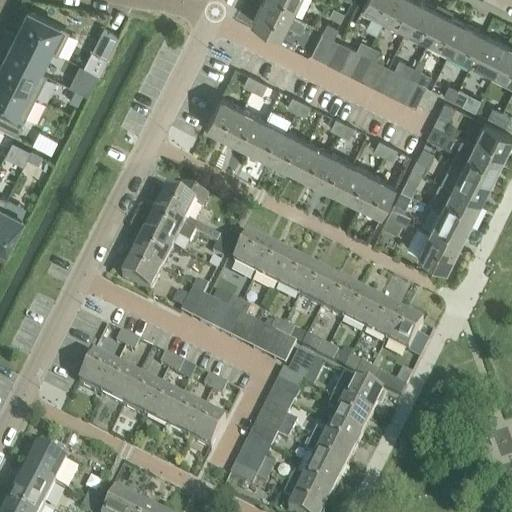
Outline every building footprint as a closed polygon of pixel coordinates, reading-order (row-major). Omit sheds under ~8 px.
[(292,14),(264,0),(263,0),(252,23),(265,30),(262,35),(278,43),(287,25),(301,32),(306,21),(292,14)] [(264,0),(292,14),(299,0),(264,0)] [(366,0),(362,9),(373,15),(366,28),(377,34),(384,20),(394,0),(366,0)] [(416,0),(394,0),(384,20),(406,31),(420,2),(416,0)] [(420,2),(406,31),(427,42),(442,13),(420,2)] [(23,22),(17,33),(58,54),(70,31),(28,10),(23,22)] [(442,13),(427,42),(450,53),(464,24),(442,13)] [(327,24),(323,32),(334,38),(338,30),(327,24)] [(464,24),(450,53),(471,64),(486,35),(464,24)] [(103,28),(92,51),(107,59),(119,36),(103,28)] [(323,32),(311,57),(322,62),(334,38),(323,32)] [(47,76),(47,75),(43,72),(53,53),(57,55),(58,54),(17,33),(6,55),(47,76)] [(486,35),(471,64),(493,75),(508,46),(486,35)] [(360,41),(355,51),(361,53),(366,56),(371,46),(360,41)] [(329,64),(340,69),(350,48),(340,43),(329,64)] [(371,46),(366,56),(372,59),(376,61),(381,51),(371,46)] [(511,47),(508,46),(493,75),(511,84),(511,47)] [(350,48),(340,69),(350,75),(361,53),(355,51),(350,48)] [(361,53),(350,75),(361,80),(372,59),(366,56),(361,53)] [(0,66),(0,78),(36,97),(47,76),(6,55),(0,66)] [(372,59),(361,80),(372,86),(383,64),(376,61),(372,59)] [(399,60),(394,70),(405,75),(410,78),(415,68),(404,63),(399,60)] [(383,91),(394,97),(405,75),(394,70),(383,64),(372,86),(383,91)] [(410,78),(415,80),(419,83),(424,73),(415,68),(410,78)] [(93,85),(99,74),(91,71),(86,82),(93,85)] [(243,86),(252,90),(258,79),(249,75),(243,86)] [(405,75),(394,97),(405,102),(415,80),(410,78),(405,75)] [(36,97),(0,78),(0,108),(2,109),(0,112),(0,127),(16,135),(36,97)] [(258,79),(252,90),(262,95),(267,84),(258,79)] [(415,80),(405,102),(416,107),(426,86),(419,83),(415,80)] [(448,85),(444,95),(453,100),(458,90),(448,85)] [(74,90),(69,101),(76,104),(82,93),(74,90)] [(458,90),(453,100),(463,104),(467,95),(458,90)] [(221,97),(206,126),(229,137),(243,108),(221,97)] [(287,107),(296,112),(301,101),(292,97),(287,107)] [(301,101),(296,112),(305,117),(311,106),(301,101)] [(493,107),(488,117),(497,121),(502,111),(493,107)] [(243,108),(229,137),(250,148),(265,119),(243,108)] [(502,111),(497,121),(507,126),(511,116),(502,111)] [(438,115),(434,125),(444,130),(449,121),(438,115)] [(265,119),(250,148),(272,159),(287,130),(265,119)] [(331,129),(340,134),(345,123),(336,119),(331,129)] [(511,136),(485,122),(473,145),(502,160),(511,140),(511,136)] [(345,123),(340,134),(349,138),(354,128),(345,123)] [(434,125),(427,139),(450,150),(456,137),(444,131),(444,130),(434,125)] [(287,130),(272,159),(294,170),(309,141),(287,130)] [(309,141),(294,170),(316,181),(330,152),(309,141)] [(374,151),(383,155),(388,145),(379,141),(374,151)] [(17,153),(28,158),(32,151),(21,145),(17,153)] [(388,145),(383,155),(392,160),(398,150),(388,145)] [(452,162),(491,182),(502,160),(473,145),(462,167),(452,161),(452,162)] [(42,156),(32,151),(28,158),(39,163),(42,156)] [(330,152),(316,181),(338,192),(352,163),(330,152)] [(417,159),(412,169),(422,173),(426,164),(417,159)] [(442,182),(452,187),(451,189),(480,203),(491,182),(452,162),(442,182)] [(352,163),(338,192),(359,203),(374,174),(352,163)] [(412,169),(408,177),(417,182),(422,173),(412,169)] [(374,174),(359,203),(382,214),(397,185),(374,174)] [(451,189),(440,211),(469,225),(480,203),(451,189)] [(155,213),(226,250),(231,241),(220,235),(218,239),(186,223),(195,207),(202,210),(207,201),(188,192),(184,199),(167,191),(155,213)] [(7,199),(0,213),(0,246),(7,250),(23,218),(21,217),(26,208),(8,199),(7,199)] [(393,207),(388,217),(397,222),(402,211),(393,207)] [(402,211),(397,222),(406,226),(412,216),(402,211)] [(440,211),(429,232),(458,247),(469,225),(440,211)] [(144,235),(172,250),(178,240),(189,246),(194,235),(215,246),(211,254),(222,259),(226,250),(155,213),(144,235)] [(407,249),(418,255),(447,269),(458,247),(429,232),(419,227),(407,249)] [(380,232),(376,241),(387,247),(391,238),(380,232)] [(144,235),(133,257),(161,272),(172,250),(144,235)] [(233,265),(256,277),(271,248),(248,237),(233,265)] [(271,248),(256,277),(278,288),(292,259),(271,248)] [(150,294),(161,272),(133,257),(122,279),(150,294)] [(292,259),(278,288),(299,299),(314,270),(292,259)] [(314,270),(299,299),(321,310),(336,281),(314,270)] [(197,281),(192,291),(203,296),(208,286),(197,281)] [(336,281),(321,310),(343,321),(358,292),(336,281)] [(183,310),(181,313),(192,319),(203,296),(192,291),(189,297),(183,310)] [(358,292),(343,321),(365,332),(379,303),(358,292)] [(180,293),(174,305),(183,310),(189,297),(180,293)] [(232,299),(227,309),(231,311),(237,314),(242,304),(232,299)] [(199,322),(209,327),(220,306),(209,301),(199,322)] [(379,303),(365,332),(386,343),(401,314),(379,303)] [(242,304),(237,314),(242,317),(246,319),(251,308),(242,304)] [(220,306),(209,327),(220,333),(231,311),(227,309),(220,306)] [(231,311),(220,333),(231,338),(242,317),(237,314),(231,311)] [(401,314),(386,343),(409,354),(418,337),(424,325),(401,314)] [(242,317),(231,338),(242,343),(252,322),(246,319),(242,317)] [(263,328),(274,333),(280,336),(286,325),(276,321),(271,331),(264,327),(263,328)] [(286,325),(280,336),(285,339),(296,344),(296,343),(290,340),(295,330),(286,325)] [(253,349),(264,354),(274,333),(263,328),(253,349)] [(274,333),(264,354),(275,360),(285,339),(280,336),(274,333)] [(116,344),(125,349),(130,338),(121,334),(116,344)] [(418,337),(409,354),(419,360),(428,342),(418,337)] [(130,338),(125,349),(135,354),(140,344),(130,338)] [(285,339),(275,360),(286,365),(296,344),(285,339)] [(321,343),(315,354),(324,358),(329,347),(321,343)] [(329,347),(324,358),(334,363),(339,352),(329,347)] [(284,370),(279,380),(301,392),(308,378),(322,383),(327,367),(316,362),(298,353),(289,372),(284,370)] [(93,355),(79,385),(102,396),(116,367),(93,355)] [(160,367),(168,371),(174,361),(165,356),(160,367)] [(345,370),(357,376),(367,381),(373,370),(363,365),(351,359),(345,370)] [(174,361),(168,371),(179,376),(184,366),(174,361)] [(116,367),(102,396),(124,407),(138,377),(116,367)] [(373,370),(367,381),(375,385),(381,374),(373,370)] [(381,374),(375,385),(384,390),(390,379),(381,374)] [(345,376),(334,399),(373,418),(385,395),(345,376)] [(138,377),(124,407),(146,418),(160,388),(138,377)] [(203,389),(212,393),(218,383),(209,379),(203,389)] [(296,402),(301,392),(279,380),(274,391),(296,402)] [(218,383),(212,393),(222,398),(227,388),(218,383)] [(160,388),(146,418),(168,429),(182,399),(160,388)] [(182,399),(168,429),(190,440),(204,410),(182,399)] [(338,415),(333,425),(362,440),(373,418),(334,399),(328,410),(338,415)] [(268,401),(263,412),(284,423),(287,417),(290,412),(268,401)] [(204,410),(190,440),(212,451),(227,421),(204,410)] [(279,434),(282,427),(284,423),(263,412),(257,423),(279,434)] [(287,417),(284,423),(282,427),(292,432),(297,422),(287,417)] [(279,434),(257,423),(252,433),(274,444),(278,435),(288,440),(292,432),(282,427),(279,434)] [(311,442),(351,462),(362,440),(333,425),(328,435),(317,430),(311,442)] [(316,458),(311,469),(340,484),(351,462),(311,442),(306,452),(316,458)] [(269,454),(247,443),(236,465),(258,476),(265,462),(269,454)] [(37,448),(26,470),(66,491),(77,470),(66,464),(66,463),(37,448)] [(265,462),(260,472),(269,476),(274,466),(265,462)] [(269,476),(260,472),(258,476),(236,465),(231,475),(252,486),(255,481),(265,485),(269,476)] [(290,486),(329,506),(340,484),(311,469),(305,480),(295,476),(290,486)] [(26,470),(15,492),(44,507),(54,486),(66,492),(66,491),(26,470)] [(325,511),(329,506),(290,486),(283,498),(293,503),(289,511),(325,511)] [(90,491),(85,501),(96,506),(101,497),(90,491)] [(15,492),(4,511),(41,511),(44,507),(15,492)] [(133,511),(138,503),(117,493),(107,511),(133,511)] [(81,510),(85,511),(92,511),(96,506),(85,501),(81,510)] [(133,511),(155,511),(138,503),(133,511)]
